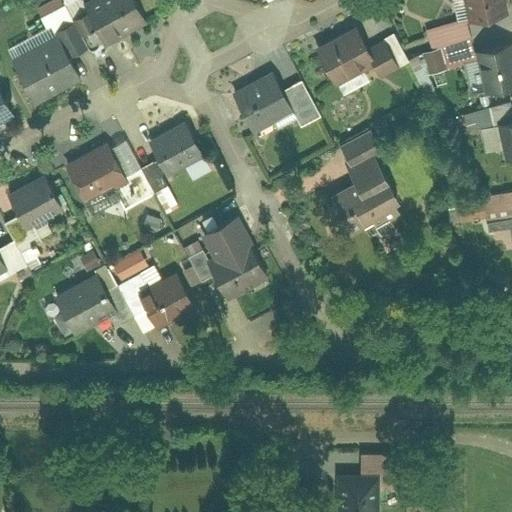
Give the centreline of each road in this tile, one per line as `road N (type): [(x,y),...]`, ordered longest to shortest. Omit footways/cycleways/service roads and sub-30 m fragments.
road 1 (residential): [(0,367),(196,368),(346,345)]
road 2 (residential): [(346,345),(299,291),(195,89)]
road 3 (residential): [(511,449),(453,438),(308,442),(286,511)]
road 4 (residential): [(0,156),(152,78)]
road 5 (residential): [(346,345),(511,311)]
